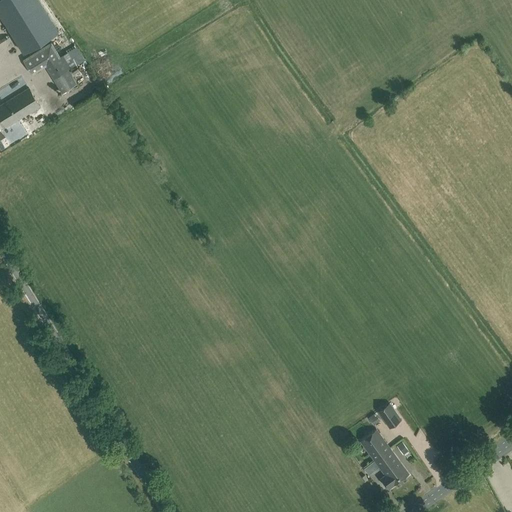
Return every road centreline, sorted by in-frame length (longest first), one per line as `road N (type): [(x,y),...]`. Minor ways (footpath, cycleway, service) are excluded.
road 1 (unclassified): [(0,247),(166,511)]
road 2 (tertiary): [(413,511),(511,439)]
